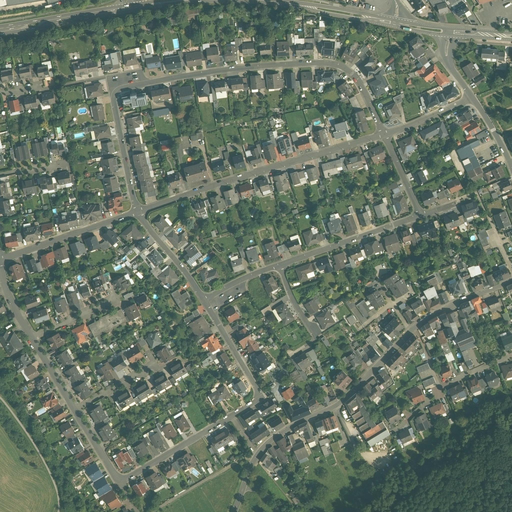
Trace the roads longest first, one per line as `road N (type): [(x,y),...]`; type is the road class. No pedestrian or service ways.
road 1 (residential): [(383,134),(358,80),(323,63),(120,88),(113,103),(138,212)]
road 2 (secondary): [(410,330),(339,403),(265,445),(234,511)]
road 3 (residential): [(138,212),(383,134)]
road 4 (residential): [(74,410),(118,483),(259,395)]
road 5 (residential): [(278,265),(420,215)]
road 6 (residential): [(0,260),(138,212)]
road 7 (residential): [(393,431),(444,384),(511,355)]
road 8 (track): [(0,397),(48,470),(58,511)]
road 9 (secondary): [(126,8),(0,30)]
